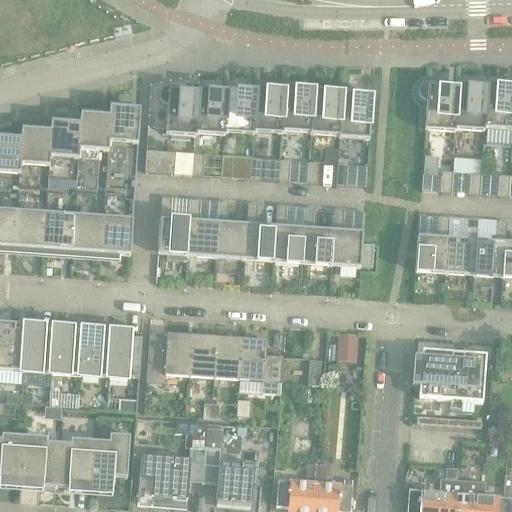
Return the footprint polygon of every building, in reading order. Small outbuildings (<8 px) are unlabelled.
[(453,135),(455,94),(448,93),(448,89),(436,88),(436,85),(428,84),(426,84),(424,85),(423,85),(421,86),(420,87),(419,88),(418,90),(417,91),(417,93),(417,95),(417,96),(418,98),(419,99),(420,101),(421,102),(423,103),(424,103),(426,104),(424,133),(453,135)] [(510,134),(511,109),(511,92),(505,92),(506,88),(485,86),(484,93),(481,134),(483,134),(483,132),(510,134)] [(481,134),(484,93),(476,93),(477,88),(456,87),(455,94),(453,135),(454,135),(455,132),(481,134)] [(193,139),(194,137),(196,98),(188,98),(189,94),(177,93),(177,89),(167,89),(165,89),(164,89),(162,90),(161,91),(160,92),(159,93),(158,95),(158,97),(158,99),(158,101),(158,102),(159,103),(160,104),(161,105),(162,106),(164,107),(165,107),(167,107),(165,137),(193,139)] [(312,92),(314,93),(314,91),(283,89),(283,96),(280,134),(309,136),(312,92)] [(280,137),(280,134),(283,96),(275,95),(275,91),(254,90),(254,97),(251,135),(280,137)] [(222,139),(223,136),(225,98),(217,97),(218,93),(197,91),(196,98),(194,137),(222,139)] [(251,138),(251,135),(254,97),(246,96),(246,92),(226,91),(225,98),(223,136),(251,138)] [(338,140),(341,96),(342,96),(343,95),(314,93),(312,92),(309,136),(309,138),(338,140)] [(368,143),(371,102),(371,98),(342,96),(341,96),(338,140),(338,141),(368,143)] [(137,149),(139,113),(129,113),(130,109),(109,107),(108,120),(107,131),(109,131),(108,147),(127,148),(137,149)] [(107,131),(108,120),(100,120),(100,116),(80,115),(79,128),(78,138),(80,138),(79,154),(98,156),(107,156),(108,147),(109,131),(107,131)] [(78,138),(79,128),(71,128),(71,124),(50,123),(49,136),(48,145),(51,145),(49,162),(68,163),(78,164),(79,154),(80,138),(78,138)] [(48,145),(49,136),(41,135),(42,131),(21,130),(20,143),(19,153),(21,153),(20,169),(39,171),(49,171),(49,162),(51,145),(48,145)] [(19,153),(20,143),(12,143),(12,139),(0,138),(0,177),(9,178),(19,179),(20,169),(21,153),(19,153)] [(174,155),(145,153),(143,175),(173,178),(174,155)] [(193,158),(191,179),(201,180),(203,158),(193,158)] [(222,159),(220,181),(230,182),(232,160),(222,159)] [(454,173),(482,173),(481,159),(454,160),(454,173)] [(250,161),(249,183),(259,183),(260,162),(250,161)] [(279,163),(278,185),(288,185),(289,164),(279,163)] [(316,187),(318,166),(308,165),(306,187),(316,187)] [(345,189),(346,168),(336,167),(335,189),(345,189)] [(441,175),(440,196),(450,197),(451,175),(441,175)] [(470,177),(469,198),(479,199),(480,177),(470,177)] [(499,179),(497,200),(507,201),(509,179),(499,179)] [(169,223),(170,202),(161,201),(159,222),(169,223)] [(198,224),(199,204),(189,203),(188,224),(198,224)] [(226,226),(228,205),(218,205),(216,226),(226,226)] [(255,228),(257,207),(247,207),(246,228),(255,228)] [(7,208),(7,216),(17,216),(17,208),(7,208)] [(284,230),(285,209),(276,209),(274,230),(284,230)] [(36,210),(36,218),(45,218),(46,210),(36,210)] [(65,211),(64,220),(74,220),(75,212),(65,211)] [(313,232),(314,211),(304,211),(303,232),(313,232)] [(93,213),(93,222),(103,222),(103,214),(93,213)] [(343,213),(333,213),(331,234),(341,234),(343,213)] [(17,216),(7,216),(0,215),(0,251),(14,252),(16,229),(17,216)] [(131,224),(132,216),(122,215),(122,224),(131,224)] [(45,218),(36,218),(17,216),(16,229),(14,252),(43,254),(45,231),(45,218)] [(74,220),(64,220),(45,218),(45,231),(43,254),(72,256),(73,233),(74,220)] [(103,222),(93,222),(74,220),(73,233),(72,256),(100,258),(103,222)] [(447,242),(448,221),(438,220),(437,241),(447,242)] [(131,224),(122,224),(103,222),(100,258),(129,260),(131,224)] [(169,223),(159,222),(156,257),(185,259),(188,224),(169,223)] [(475,244),(477,223),(467,222),(465,243),(475,244)] [(216,226),(198,224),(188,224),(185,259),(214,261),(216,226)] [(504,245),(506,225),(496,224),(494,245),(504,245)] [(246,228),(226,226),(216,226),(214,261),(243,263),(246,228)] [(274,230),(255,228),(246,228),(243,263),(272,265),(274,230)] [(303,232),(284,230),(274,230),(272,265),(300,267),(303,232)] [(331,234),(313,232),(303,232),(300,267),(329,269),(331,234)] [(373,248),(361,248),(362,236),(341,234),(331,234),(329,269),(359,271),(371,272),(373,248)] [(447,242),(437,241),(416,239),(414,275),(444,277),(447,242)] [(475,244),(465,243),(447,242),(444,277),(473,279),(475,244)] [(504,245),(494,245),(475,244),(473,279),(502,281),(504,245)] [(511,246),(504,245),(502,281),(511,281),(511,246)] [(21,374),(24,334),(14,334),(15,327),(0,326),(0,374),(11,375),(11,373),(21,374)] [(50,376),(53,336),(38,335),(38,329),(24,328),(24,334),(21,374),(21,376),(40,377),(40,375),(50,376)] [(78,378),(81,338),(72,338),(72,331),(53,330),(53,336),(50,376),(50,378),(69,379),(69,377),(78,378)] [(107,380),(110,340),(100,340),(101,333),(82,332),(81,338),(78,378),(78,380),(97,381),(98,379),(107,380)] [(138,382),(140,343),(129,342),(130,335),(110,334),(110,340),(107,380),(107,382),(126,383),(126,381),(138,382)] [(162,337),(149,336),(145,385),(164,386),(165,377),(189,379),(189,374),(188,374),(191,339),(182,338),(182,340),(166,338),(166,340),(162,340),(162,337)] [(356,366),(357,338),(337,337),(335,364),(356,366)] [(201,340),(191,339),(188,374),(189,374),(213,376),(215,342),(201,341),(201,340)] [(231,343),(215,342),(213,376),(237,378),(239,342),(231,342),(231,343)] [(281,386),(282,361),(264,360),(265,345),(250,344),(250,343),(239,342),(237,378),(263,380),(263,385),(262,398),(280,399),(281,386)] [(495,350),(494,373),(503,374),(504,351),(495,350)] [(482,406),(485,358),(462,356),(462,352),(461,351),(461,355),(453,354),(453,351),(452,351),(452,356),(421,354),(421,361),(413,360),(411,389),(419,390),(418,401),(482,406)] [(319,390),(320,364),(308,363),(307,389),(319,390)] [(215,381),(215,388),(238,389),(238,382),(215,381)] [(135,417),(136,406),(120,405),(119,415),(135,417)] [(248,406),(237,405),(236,421),(248,421),(248,406)] [(201,422),(209,423),(210,408),(207,408),(206,406),(204,406),(204,408),(202,408),(201,422)] [(214,409),(210,408),(209,423),(218,424),(219,409),(217,409),(218,407),(214,407),(214,409)] [(175,425),(174,437),(190,438),(189,450),(204,452),(206,427),(175,425)] [(210,428),(208,452),(219,453),(220,453),(222,428),(210,428)] [(20,483),(23,439),(1,437),(0,442),(0,483),(0,482),(20,483)] [(108,445),(89,444),(86,488),(112,490),(113,480),(126,481),(129,439),(109,438),(108,445)] [(55,491),(58,446),(46,445),(46,441),(23,439),(20,483),(41,485),(40,490),(55,491)] [(86,488),(89,444),(70,442),(70,447),(58,446),(55,491),(69,492),(70,487),(86,488)] [(188,475),(202,476),(204,452),(189,450),(188,463),(140,459),(136,508),(151,509),(152,500),(186,503),(187,485),(188,475)] [(219,453),(208,452),(204,452),(202,476),(217,478),(215,505),(251,508),(253,468),(218,465),(219,453)] [(445,473),(444,484),(446,484),(450,485),(455,485),(455,474),(445,473)] [(314,477),(313,486),(310,511),(348,511),(351,489),(344,488),(325,487),(326,478),(314,477)] [(511,511),(511,478),(510,479),(508,501),(483,499),(484,487),(474,486),(471,511),(511,511)] [(277,483),(275,510),(287,511),(286,511),(310,511),(313,486),(277,483)] [(471,511),(474,486),(455,485),(450,485),(446,484),(444,484),(437,484),(436,495),(443,496),(441,511),(471,511)] [(441,511),(443,496),(436,495),(408,493),(406,511),(441,511)]
